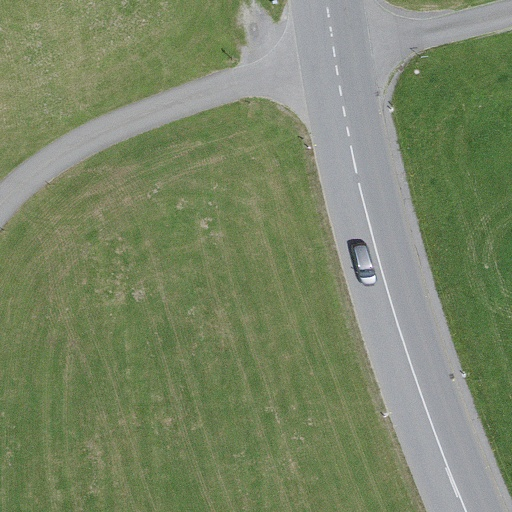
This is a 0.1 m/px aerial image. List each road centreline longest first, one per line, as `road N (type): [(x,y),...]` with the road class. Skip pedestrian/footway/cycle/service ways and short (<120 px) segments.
road 1 (secondary): [(472,511),(369,223),(328,0)]
road 2 (track): [(0,211),(46,167),(119,129),(336,59)]
